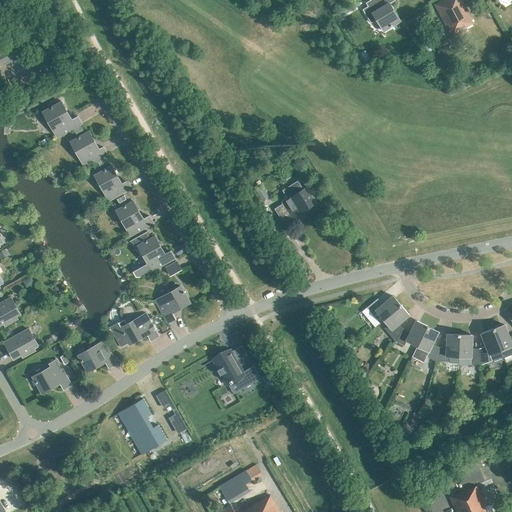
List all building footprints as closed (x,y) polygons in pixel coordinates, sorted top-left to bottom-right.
[(370,0),(365,3),(368,6),(363,9),(363,10),(363,9),(371,22),(376,19),(384,31),(400,21),(389,3),(394,0),(370,0)] [(441,0),(434,4),(446,26),(448,25),(450,29),(448,29),(452,37),(465,30),(464,28),(473,23),(468,14),(470,13),(462,0),(441,0)] [(1,66),(19,58),(12,44),(0,50),(0,88),(9,84),(1,66)] [(459,76),(454,65),(447,68),(453,80),(459,76)] [(66,109),(61,101),(43,112),(57,137),(82,123),(78,116),(70,120),(64,110),(66,109)] [(81,125),(74,130),(76,134),(83,129),(81,125)] [(93,138),(89,131),(71,141),(85,167),(108,154),(103,147),(97,150),(92,139),(93,138)] [(95,175),(109,200),(132,188),(128,180),(122,183),(112,165),(95,175)] [(315,193),(310,184),(303,189),(298,180),(287,187),(293,195),(283,202),(283,203),(274,208),(283,222),(292,217),(293,218),(317,202),(312,195),(315,193)] [(260,183),(254,187),(263,201),(269,197),(260,183)] [(133,201),(116,210),(131,235),(153,223),(149,215),(143,219),(133,201)] [(143,276),(175,258),(171,250),(165,254),(155,236),(151,238),(147,231),(130,240),(138,245),(148,263),(134,271),(137,276),(143,276)] [(0,251),(0,258),(1,259),(9,255),(6,249),(0,251)] [(181,269),(176,261),(166,267),(170,275),(181,269)] [(172,312),(190,302),(181,286),(155,300),(168,323),(176,318),(172,312)] [(383,304),(378,298),(367,307),(380,323),(401,305),(393,296),(383,304)] [(11,297),(0,303),(0,324),(7,321),(8,323),(17,318),(16,316),(20,313),(11,297)] [(409,314),(401,305),(380,323),(384,319),(388,324),(384,328),(395,340),(403,329),(398,323),(409,314)] [(128,342),(129,344),(147,334),(151,340),(158,336),(146,313),(126,324),(123,319),(110,327),(121,346),(128,342)] [(427,326),(416,320),(410,332),(403,329),(395,340),(404,345),(406,340),(417,346),(427,326)] [(504,324),(493,329),(503,356),(511,352),(511,335),(509,337),(504,324)] [(438,331),(427,326),(417,346),(412,356),(424,361),(427,356),(436,360),(439,347),(432,343),(438,331)] [(28,329),(5,342),(14,358),(25,352),(26,355),(35,350),(33,347),(38,345),(28,329)] [(481,362),(491,359),(492,360),(503,356),(493,329),(481,333),(486,346),(479,348),(481,362)] [(447,347),(439,347),(436,360),(449,361),(449,363),(458,363),(459,356),(460,334),(447,333),(447,347)] [(459,356),(458,363),(458,364),(470,365),(470,362),(481,362),(479,348),(471,348),(472,335),(460,334),(459,356)] [(78,355),(88,372),(105,361),(109,367),(116,363),(104,341),(78,355)] [(214,359),(219,369),(218,370),(220,374),(222,373),(227,383),(235,378),(241,389),(260,378),(253,366),(242,372),(234,357),(232,359),(227,352),(214,359)] [(60,383),(63,389),(71,385),(57,359),(49,364),(51,366),(33,376),(42,393),(60,383)] [(266,375),(262,377),(268,386),(271,384),(266,375)] [(143,399),(120,412),(143,452),(166,439),(158,425),(153,427),(147,416),(151,413),(143,399)] [(178,411),(168,417),(174,426),(183,421),(178,411)] [(507,455),(511,451),(511,441),(502,447),(507,455)] [(263,475),(256,464),(219,486),(229,503),(250,491),(246,484),(253,480),(254,480),(263,475)] [(488,511),(478,486),(469,490),(469,489),(450,497),(456,511),(488,511)] [(241,511),(235,511),(231,505),(218,511),(279,511),(270,495),(241,511)]
